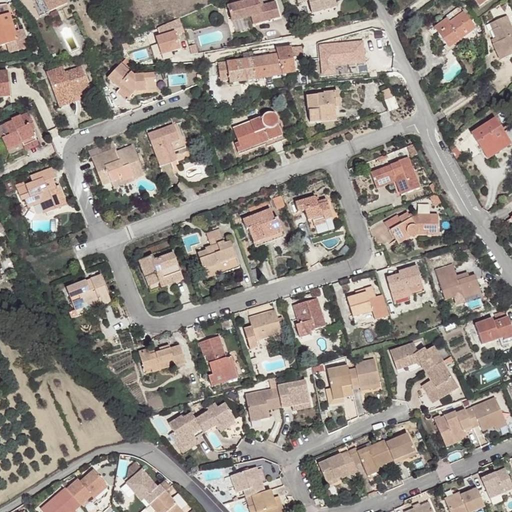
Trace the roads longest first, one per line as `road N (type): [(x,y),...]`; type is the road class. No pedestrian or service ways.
road 1 (residential): [(333,154),(364,245),(362,261),(351,268),(157,326),(136,310),(107,242)]
road 2 (residential): [(212,511),(163,458),(138,449),(97,453),(0,511)]
road 3 (residential): [(333,154),(107,242)]
road 4 (residential): [(107,242),(71,157),(77,142),(181,102)]
road 5 (residential): [(425,119),(511,276)]
road 6 (residential): [(511,449),(358,511)]
road 7 (residential): [(425,119),(375,0)]
road 8 (residential): [(286,458),(401,411)]
